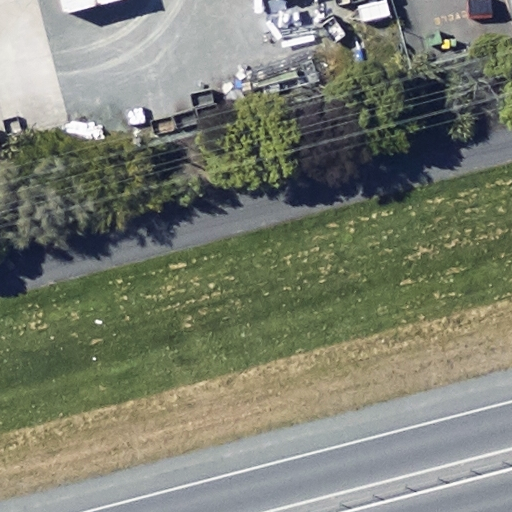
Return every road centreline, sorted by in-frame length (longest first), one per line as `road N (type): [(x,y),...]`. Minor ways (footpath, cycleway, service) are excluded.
road 1 (trunk): [(223,511),(511,437)]
road 2 (trunk): [(511,477),(379,511)]
